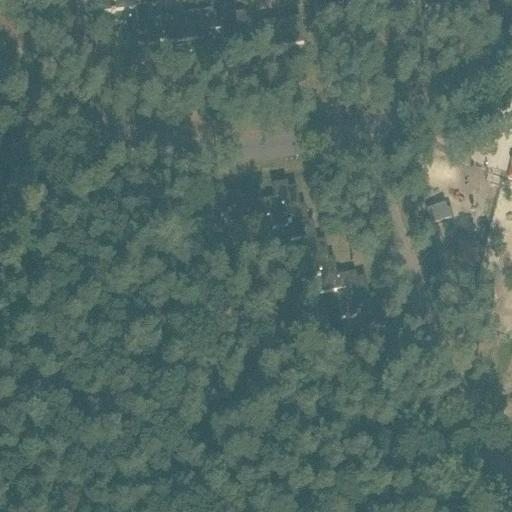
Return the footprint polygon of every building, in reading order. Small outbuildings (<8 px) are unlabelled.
[(114,12),(122,11),(120,0),(89,0),(90,3),(97,1),(99,14),(110,13),(110,15),(114,14),(114,12)] [(120,0),(122,11),(134,10),(150,7),(155,7),(153,0),(120,0)] [(222,43),(238,41),(234,14),(224,16),(223,9),(225,8),(224,0),(209,2),(210,11),(199,13),(202,33),(221,30),(222,43)] [(312,0),(315,16),(331,14),(329,0),(312,0)] [(422,0),(424,9),(445,6),(443,0),(422,0)] [(171,43),(167,19),(167,17),(159,18),(159,20),(152,21),(150,7),(134,10),(138,35),(146,34),(147,47),(158,45),(159,47),(162,46),(162,45),(171,43)] [(234,14),(238,41),(246,40),(247,53),(258,51),(258,53),(262,52),(262,51),(270,50),(266,23),(259,24),(259,26),(252,27),(250,12),(234,14)] [(203,39),(202,33),(199,13),(188,14),(188,16),(167,19),(171,43),(203,39)] [(274,22),(266,23),(270,50),(303,45),(300,25),(299,19),(287,20),(287,22),(274,24),(274,22)] [(289,242),(300,240),(315,238),(312,223),(307,224),(304,206),(299,207),(295,188),(287,190),(286,184),(271,186),(273,200),(266,201),(269,216),(272,230),(287,227),(289,242)] [(256,218),(269,216),(266,201),(261,202),(260,194),(240,197),(239,192),(222,195),(221,190),(206,193),(211,218),(226,215),(229,230),(258,225),(256,218)] [(442,204),(424,210),(429,225),(450,218),(447,209),(444,210),(442,204)] [(318,295),(336,292),(343,291),(341,276),(336,277),(333,260),(328,261),(324,241),(316,243),(315,238),(300,240),(302,253),(295,254),(300,283),(315,280),(318,295)] [(477,246),(458,242),(453,261),(472,266),(477,246)] [(343,291),(336,292),(341,320),(356,317),(358,332),(384,328),(381,313),(376,314),(373,297),(368,298),(364,278),(356,280),(355,274),(341,276),(343,291)]
